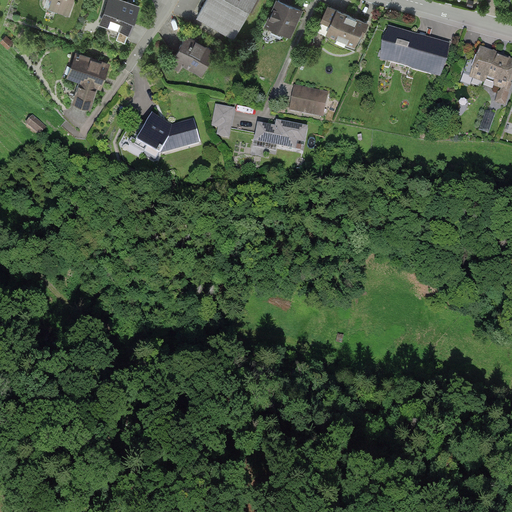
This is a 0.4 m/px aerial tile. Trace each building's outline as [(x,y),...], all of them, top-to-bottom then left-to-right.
[(77,0),(54,0),(51,9),(72,16),(77,0)] [(138,6),(120,0),(109,0),(102,22),(129,31),(138,6)] [(209,0),(200,16),(236,38),(259,0),(209,0)] [(283,0),(279,0),(268,24),(292,35),(304,10),(283,0)] [(370,22),(339,9),(329,33),(360,46),(370,22)] [(390,29),(382,59),(439,75),(447,45),(390,29)] [(219,52),(190,34),(173,61),(203,79),(219,52)] [(511,88),(511,58),(482,49),(472,81),(501,90),(497,103),(506,106),(511,88)] [(108,63),(78,53),(70,76),(82,80),(97,85),(100,86),(108,63)] [(97,85),(82,80),(75,100),(91,105),(97,85)] [(324,90),(295,85),(290,110),(320,115),(324,90)] [(233,111),(218,108),(215,126),(222,127),(221,134),(229,135),(233,111)] [(48,127),(35,117),(29,124),(42,135),(48,127)] [(153,118),(141,141),(166,154),(200,143),(193,122),(173,128),(153,118)] [(259,127),(257,142),(294,149),(295,143),(304,144),(306,129),(293,127),(279,124),(277,131),(259,127)]
